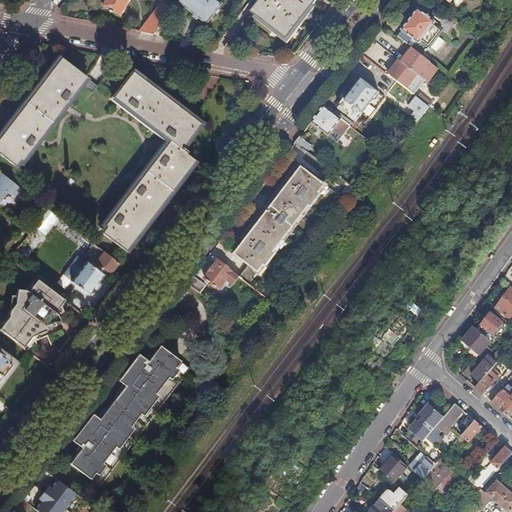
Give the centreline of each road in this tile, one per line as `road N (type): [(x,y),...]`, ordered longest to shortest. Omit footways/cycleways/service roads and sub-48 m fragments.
road 1 (primary): [(0,499),(310,95)]
road 2 (primary): [(290,80),(0,460)]
road 3 (unclassified): [(290,80),(22,25)]
road 4 (residential): [(425,363),(322,511)]
road 5 (residential): [(511,244),(425,363)]
